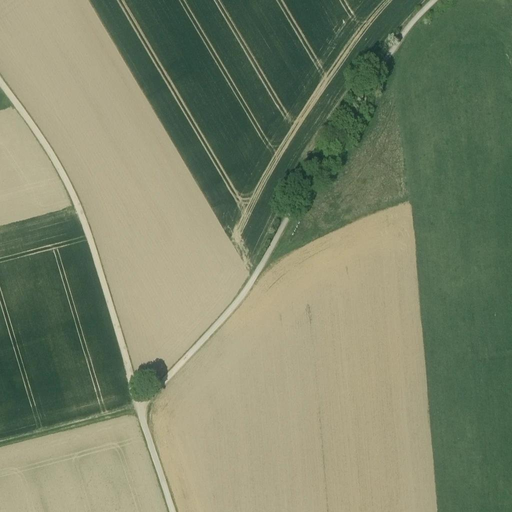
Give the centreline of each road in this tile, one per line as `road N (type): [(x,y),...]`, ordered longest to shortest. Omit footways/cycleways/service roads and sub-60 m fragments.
road 1 (track): [(435,0),(405,29),(361,116),(237,299),(140,407)]
road 2 (track): [(140,407),(66,169),(0,81)]
